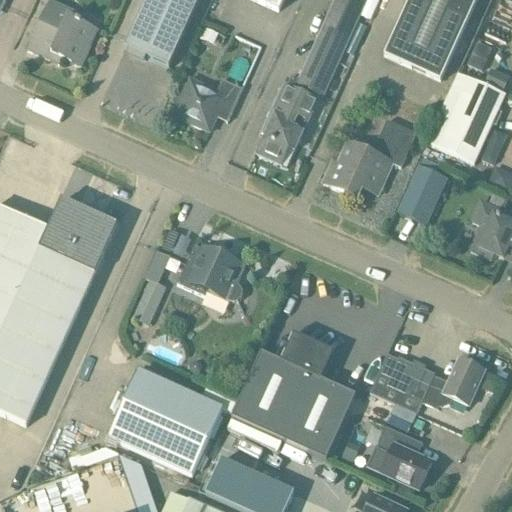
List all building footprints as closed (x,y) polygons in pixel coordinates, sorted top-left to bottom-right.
[(143,69),(146,62),(169,72),(201,0),(147,0),(124,52),(129,54),(125,61),(143,69)] [(285,0),(244,0),(278,15),(285,0)] [(367,0),(337,0),(299,84),(292,81),(287,91),(283,90),(264,133),(267,135),(256,159),(280,169),(288,153),(294,155),(319,100),(322,101),(367,0)] [(478,0),(410,0),(384,60),(440,85),(478,0)] [(511,0),(498,0),(494,6),(511,16),(511,14),(511,0)] [(72,15),(50,5),(27,54),(50,64),(52,59),(81,72),(98,34),(69,21),(72,15)] [(358,25),(345,54),(353,58),(366,29),(358,25)] [(476,44),(469,68),(486,73),(493,49),(476,44)] [(506,99),(458,76),(426,145),(475,167),(506,99)] [(217,96),(189,84),(173,120),(209,137),(219,115),(230,120),(242,94),(222,85),(217,96)] [(416,138),(387,125),(372,158),(348,147),(338,169),(333,167),(323,188),(356,203),(364,185),(380,192),(391,168),(400,172),(416,138)] [(447,183),(419,170),(398,216),(426,229),(447,183)] [(117,229),(61,204),(47,234),(0,212),(0,418),(25,430),(94,279),(117,229)] [(502,217),(481,207),(472,226),(481,231),(470,256),(490,265),(493,259),(503,264),(504,259),(511,262),(511,227),(500,222),(502,217)] [(211,257),(194,250),(177,289),(205,301),(207,296),(229,306),(229,305),(231,306),(232,306),(234,306),(236,305),(237,304),(239,303),(240,302),(241,301),(241,299),(241,297),(241,296),(241,294),(240,292),(239,291),(238,290),(236,289),(246,267),(213,253),(211,257)] [(149,283),(132,321),(149,329),(166,290),(149,283)] [(262,357),(232,422),(327,465),(356,400),(322,384),(334,356),(294,338),(281,366),(262,357)] [(387,358),(370,396),(417,418),(422,406),(438,414),(440,410),(439,410),(450,386),(449,386),(435,379),(435,377),(399,361),(398,363),(387,358)] [(450,386),(439,410),(440,410),(442,411),(451,408),(453,403),(469,410),(485,375),(459,363),(449,386),(450,386)] [(222,413),(139,375),(108,442),(192,480),(222,413)] [(375,453),(367,471),(381,477),(419,494),(431,467),(406,456),(412,443),(385,431),(375,453)] [(235,511),(287,511),(294,497),(221,463),(206,498),(235,511)] [(205,511),(188,504),(172,497),(165,511),(205,511)] [(399,511),(373,499),(367,511),(399,511)]
